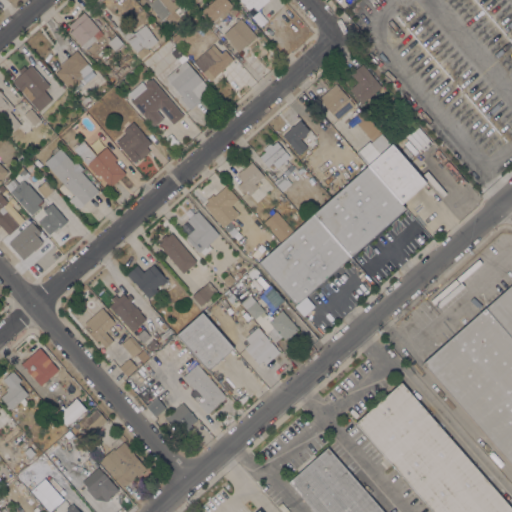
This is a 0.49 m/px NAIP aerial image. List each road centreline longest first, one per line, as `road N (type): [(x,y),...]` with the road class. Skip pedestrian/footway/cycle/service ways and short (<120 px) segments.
road 1 (residential): [(511,197),(145,511)]
road 2 (residential): [(337,39),(0,341)]
road 3 (residential): [(186,476),(0,273)]
